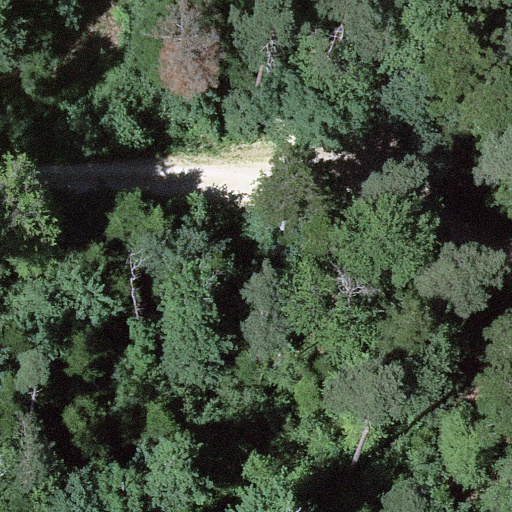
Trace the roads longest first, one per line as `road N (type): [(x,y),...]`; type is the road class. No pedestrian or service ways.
road 1 (track): [(511,257),(311,178),(0,179)]
road 2 (track): [(311,178),(496,0)]
